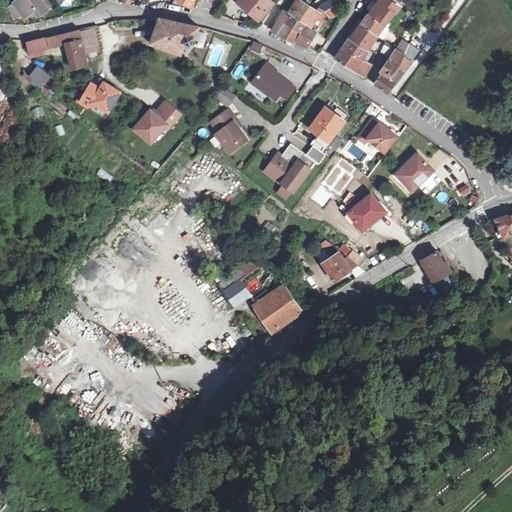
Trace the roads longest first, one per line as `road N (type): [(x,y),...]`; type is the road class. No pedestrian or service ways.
road 1 (secondary): [(503,204),(272,345),(208,409),(135,511)]
road 2 (residential): [(0,31),(130,11),(179,13),(325,61)]
road 3 (residential): [(325,61),(453,145),(503,204)]
